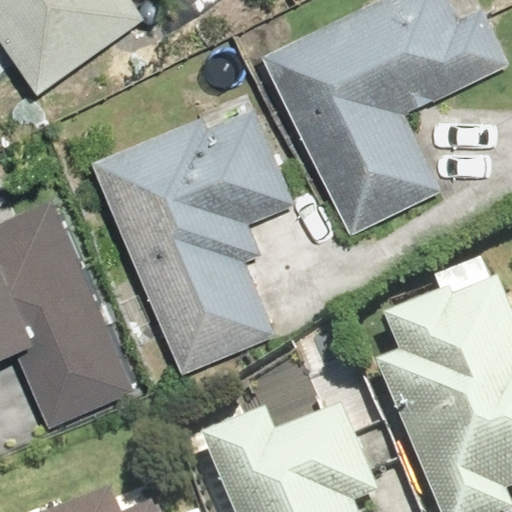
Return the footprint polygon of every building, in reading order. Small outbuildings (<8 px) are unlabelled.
[(3,0),(75,94),(170,22),(153,0),(3,0)] [(473,0),(400,0),(284,58),(372,235),(461,190),(422,113),(511,67),(511,34),(496,2),(479,11),(473,0)] [(246,105),(113,161),(203,374),(300,333),(266,253),(280,247),(269,221),(321,199),(278,99),(249,111),(246,105)] [(22,220),(17,207),(0,213),(0,407),(17,449),(160,391),(81,196),(22,220)] [(413,322),(428,357),(402,369),(466,511),(511,511),(511,265),(511,264),(463,286),(468,297),(413,322)] [(0,456),(17,449),(0,407),(0,456)] [(303,439),(295,420),(233,445),(259,511),(373,511),(370,503),(400,491),(369,413),(303,439)] [(195,511),(192,504),(173,511),(158,511),(148,484),(77,511),(195,511)]
